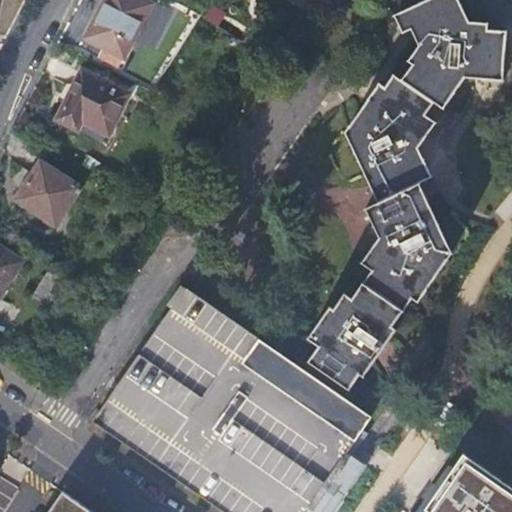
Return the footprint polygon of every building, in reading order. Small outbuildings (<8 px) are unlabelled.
[(126,59),(153,4),(145,0),(108,0),(88,38),(126,59)] [(286,0),(268,0),(260,13),(253,9),(245,22),(265,35),(286,0)] [(362,162),(463,6),(460,0),(425,0),(393,15),(401,32),(411,28),(418,44),(408,60),(412,63),(404,77),(396,73),(387,84),(380,80),(346,131),(362,162)] [(442,104),(493,27),(488,27),(488,22),(469,20),(463,6),(362,162),(380,197),(434,116),(430,113),(438,101),(442,104)] [(507,29),(493,27),(442,104),(446,107),(467,76),(504,78),(507,29)] [(159,65),(166,70),(178,52),(170,48),(159,65)] [(126,96),(81,73),(58,120),(77,129),(82,121),(107,134),(126,96)] [(439,120),(434,116),(380,197),(375,204),(366,210),(378,236),(362,261),(373,269),(353,297),(345,291),(333,308),(330,306),(310,336),(321,344),(312,357),(350,384),(361,370),(365,373),(397,328),(394,325),(413,298),(417,301),(455,248),(420,179),(435,170),(423,146),(439,120)] [(79,189),(40,164),(16,202),(55,227),(79,189)] [(21,264),(0,250),(0,287),(4,290),(21,264)] [(69,277),(53,267),(34,296),(50,306),(69,277)] [(186,286),(94,419),(226,511),(305,511),(373,416),(186,286)] [(511,511),(511,488),(467,458),(429,511),(511,511)] [(92,511),(63,492),(49,511),(92,511)]
